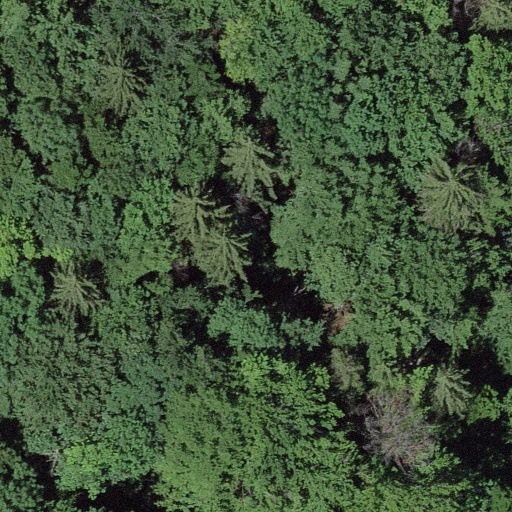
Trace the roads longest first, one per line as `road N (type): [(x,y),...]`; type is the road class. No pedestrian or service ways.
road 1 (track): [(429,0),(428,250),(386,511)]
road 2 (track): [(90,0),(0,99)]
